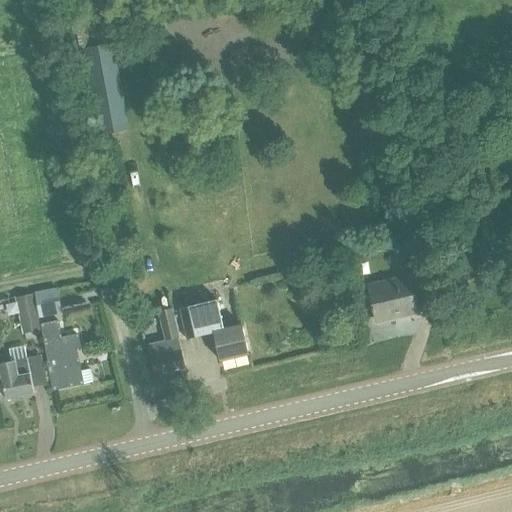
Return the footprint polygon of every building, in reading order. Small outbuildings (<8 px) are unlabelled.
[(109,43),(83,48),(99,133),(126,128),(109,43)] [(414,290),(429,286),(422,255),(406,259),(410,276),(369,286),(377,321),(403,315),(404,318),(420,314),(414,290)] [(41,321),(61,317),(56,293),(37,297),(41,321)] [(17,299),(24,335),(41,331),(34,295),(17,299)] [(202,304),(181,310),(188,340),(210,334),(214,333),(221,361),(249,355),(242,326),(225,330),(218,301),(202,304)] [(152,357),(156,377),(187,370),(172,309),(160,312),(167,341),(149,345),(152,357)] [(91,370),(81,372),(77,349),(81,348),(79,335),(61,339),(59,324),(42,328),(49,361),(48,362),(53,390),(94,382),(91,370)] [(144,340),(157,336),(153,324),(140,329),(144,340)] [(0,367),(7,400),(35,394),(25,346),(10,349),(13,362),(0,364),(0,367)]
